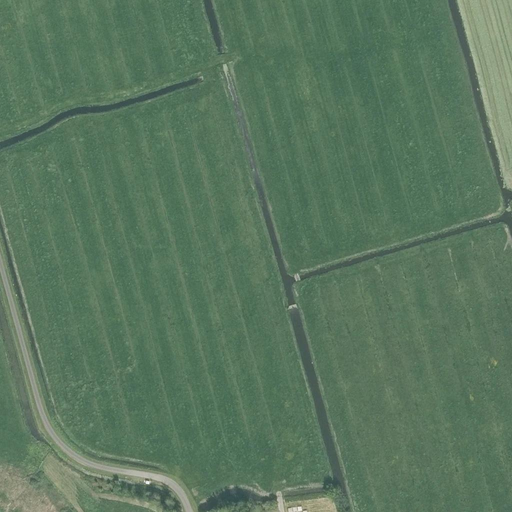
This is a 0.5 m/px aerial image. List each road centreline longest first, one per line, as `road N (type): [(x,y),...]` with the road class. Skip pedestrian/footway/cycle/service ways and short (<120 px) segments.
road 1 (residential): [(511,186),(411,214),(392,236),(468,511)]
road 2 (unclassified): [(188,511),(164,481),(88,464),(53,435),(0,255)]
